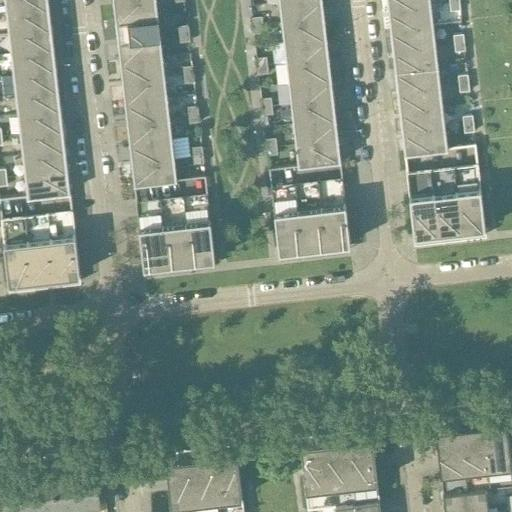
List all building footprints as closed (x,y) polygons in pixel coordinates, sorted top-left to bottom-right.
[(47,0),(4,0),(6,10),(49,5),(47,0)] [(155,0),(112,0),(115,19),(157,15),(155,0)] [(322,0),(285,0),(278,1),(281,21),(324,16),(322,0)] [(385,0),(387,9),(430,4),(441,3),(440,0),(385,0)] [(459,9),(458,1),(448,2),(449,10),(459,9)] [(430,4),(387,9),(387,13),(388,17),(389,29),(432,24),(430,4)] [(49,5),(6,10),(8,31),(51,26),(49,5)] [(157,15),(115,19),(118,40),(159,35),(157,15)] [(262,23),(261,15),(251,16),(252,25),(262,23)] [(324,16),(281,21),(283,41),(326,36),(324,16)] [(188,32),(187,23),(177,25),(178,33),(188,32)] [(263,32),(262,23),(252,25),(253,33),(263,32)] [(432,24),(389,29),(390,33),(390,37),(392,50),(434,45),(432,24)] [(51,26),(8,31),(10,51),(53,46),(51,26)] [(189,40),(188,32),(178,33),(179,41),(189,40)] [(463,42),(462,33),(452,35),(453,43),(463,42)] [(159,35),(118,40),(120,60),(162,55),(159,35)] [(326,36),(283,41),(285,62),(328,57),(328,56),(326,36)] [(464,50),(463,42),(453,43),(454,51),(464,50)] [(434,45),(392,50),(392,54),(393,58),(394,71),(437,65),(434,45)] [(53,46),(10,51),(13,72),(56,67),(53,46)] [(162,55),(120,60),(122,80),(164,75),(162,55)] [(267,64),(266,55),(256,56),(256,65),(267,64)] [(328,57),(285,62),(288,82),(331,77),(328,57)] [(193,72),(192,64),(182,65),(183,73),(193,72)] [(267,72),(267,64),(256,65),(257,73),(267,72)] [(437,65),(394,71),(395,74),(395,79),(396,91),(439,86),(437,65)] [(56,67),(13,72),(15,92),(58,87),(56,67)] [(194,81),(193,72),(183,73),(184,82),(194,81)] [(468,82),(467,74),(457,75),(458,83),(468,82)] [(164,75),(122,80),(124,100),(166,96),(164,75)] [(290,102),(333,97),(331,77),(288,82),(290,102)] [(469,91),(468,82),(458,83),(459,92),(469,91)] [(439,86),(396,91),(397,94),(397,99),(399,111),(441,106),(439,86)] [(58,87),(15,92),(17,113),(60,108),(58,87)] [(166,96),(124,100),(127,121),(169,116),(166,96)] [(271,104),(270,96),(260,97),(261,105),(271,104)] [(333,97),(290,102),(292,122),(335,118),(333,97)] [(198,113),(197,104),(186,106),(187,114),(198,113)] [(272,112),(271,104),(261,105),(262,114),(272,112)] [(441,106),(399,111),(399,114),(400,119),(401,131),(444,127),(441,106)] [(60,108),(17,113),(20,133),(63,129),(60,108)] [(198,121),(198,113),(187,114),(188,122),(198,121)] [(472,123),(471,115),(461,116),(462,124),(472,123)] [(169,116),(127,121),(129,141),(171,136),(169,116)] [(335,118),(292,122),(294,143),(338,138),(337,137),(337,132),(335,118)] [(473,131),(472,123),(462,124),(463,133),(473,131)] [(444,127),(401,131),(401,135),(402,139),(403,152),(446,147),(444,127)] [(63,129),(20,133),(22,154),(65,149),(63,129)] [(171,136),(129,141),(131,161),(173,156),(189,155),(187,134),(171,136)] [(276,145),(275,137),(265,138),(266,146),(276,145)] [(338,138),(294,143),(297,163),(340,158),(338,143),(338,138)] [(202,153),(201,145),(191,146),(192,155),(202,153)] [(277,153),(276,145),(266,146),(267,154),(277,153)] [(65,149),(22,154),(24,174),(67,170),(65,149)] [(203,162),(202,153),(192,155),(193,163),(203,162)] [(173,156),(131,161),(134,181),(176,177),(173,156)] [(67,170),(24,174),(27,195),(69,190),(67,170)] [(480,187),(456,190),(460,229),(461,229),(474,227),(484,226),(480,187)] [(456,190),(433,193),(437,232),(438,231),(450,230),(460,229),(456,190)] [(433,193),(408,195),(413,234),(437,232),(433,193)] [(344,201),(320,204),(325,244),(349,241),(344,201)] [(320,204),(297,206),(302,246),(308,246),(321,244),(325,244),(320,204)] [(297,206),(273,209),(278,249),(285,248),(298,247),(302,246),(297,206)] [(209,216),(185,219),(190,259),(194,259),(206,257),(214,256),(209,216)] [(185,219),(162,222),(167,262),(169,261),(181,260),(190,259),(185,219)] [(162,222),(139,225),(143,264),(158,263),(167,262),(162,222)] [(74,231),(50,234),(55,275),(79,272),(74,231)] [(50,234),(27,237),(32,278),(55,275),(50,234)] [(27,237),(3,239),(8,281),(32,278),(27,237)] [(511,462),(508,440),(508,437),(506,418),(505,419),(505,418),(435,426),(435,427),(439,470),(511,462)] [(376,479),(371,433),(300,441),(302,462),(305,488),(376,479)] [(238,469),(236,449),(164,457),(170,503),(241,495),(238,469)] [(94,465),(73,468),(78,506),(99,504),(94,465)] [(78,506),(73,468),(51,470),(55,509),(78,506)] [(51,470),(29,473),(34,511),(55,509),(51,470)] [(29,473),(8,475),(11,511),(33,511),(34,511),(29,473)] [(11,511),(8,475),(0,476),(0,511),(11,511)] [(442,492),(444,511),(488,507),(486,487),(442,492)] [(335,504),(336,511),(379,511),(378,500),(335,504)]
